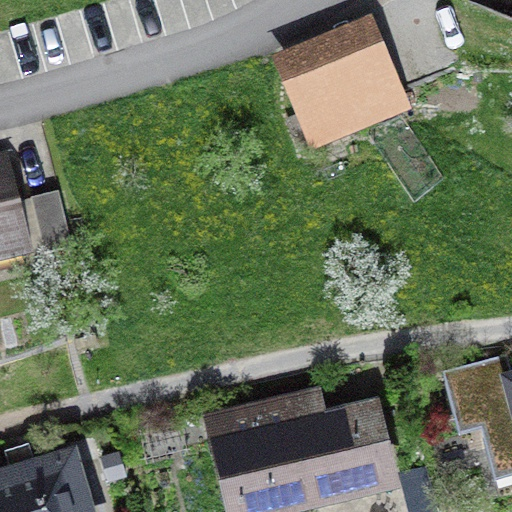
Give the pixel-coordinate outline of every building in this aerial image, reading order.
[(318,157),(415,117),(377,24),(280,64),(318,157)] [(0,157),(0,265),(30,258),(3,157),(0,157)] [(57,197),(30,204),(45,255),(71,247),(57,197)] [(511,476),(511,365),(511,360),(442,378),(458,439),(491,430),(504,478),(511,476)] [(235,511),(354,511),(414,496),(400,448),(346,463),(328,396),(213,428),(235,511)] [(0,471),(0,511),(103,511),(83,446),(0,471)]
